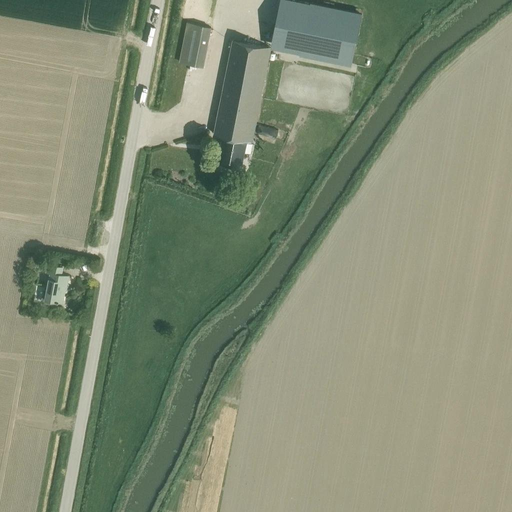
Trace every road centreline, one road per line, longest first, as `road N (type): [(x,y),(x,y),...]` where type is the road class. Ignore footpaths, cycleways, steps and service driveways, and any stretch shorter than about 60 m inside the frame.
road 1 (track): [(167,511),(233,383),(436,71),(511,12)]
road 2 (tertiary): [(66,511),(158,0)]
